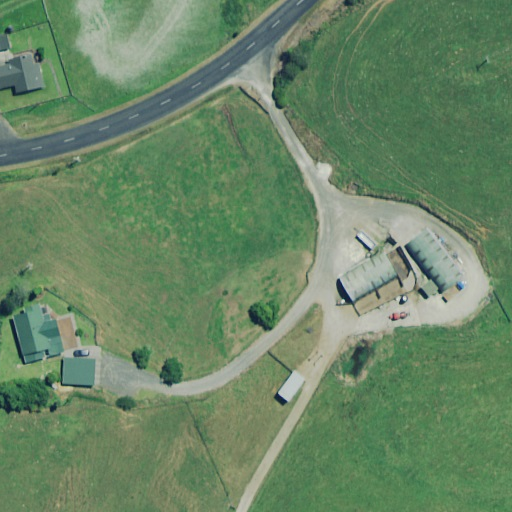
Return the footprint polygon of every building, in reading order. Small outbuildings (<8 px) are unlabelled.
[(41,87),(33,56),(0,63),(0,88),(15,85),(17,93),(41,87)] [(405,245),(430,278),(417,288),(424,299),(438,289),(441,292),(461,277),(425,230),(405,245)] [(396,276),(384,255),(339,280),(351,301),(396,276)] [(41,351),(47,350),(48,357),(62,354),(54,321),(43,324),(38,307),(11,314),(23,363),(43,358),(41,351)] [(92,360),(64,359),(62,384),(91,385),(92,360)] [(303,380),(293,372),(277,394),(288,402),(303,380)]
